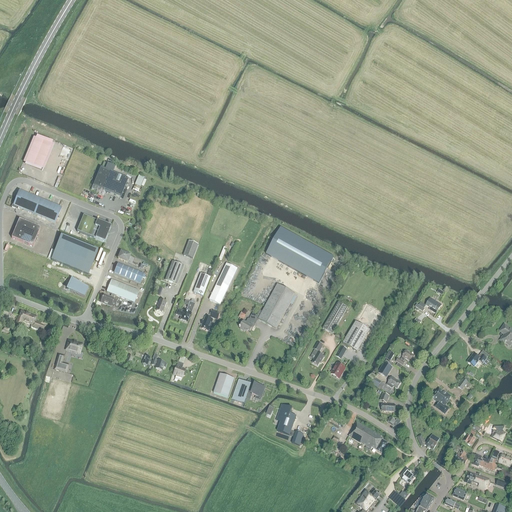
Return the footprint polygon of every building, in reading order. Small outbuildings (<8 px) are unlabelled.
[(28,153),(24,163),(25,163),(25,164),(41,170),(42,170),(52,145),(36,138),(35,138),(29,153),(28,153)] [(68,160),(73,149),(63,145),(59,156),(68,160)] [(100,168),(93,187),(104,191),(120,198),(128,179),(112,173),(115,167),(104,162),(101,168),(100,168)] [(138,175),(134,185),(140,187),(144,178),(138,175)] [(131,212),(139,194),(131,190),(123,209),(131,212)] [(55,223),(61,209),(19,192),(17,197),(16,200),(15,199),(14,203),(12,207),(17,209),(17,210),(18,208),(55,223)] [(77,232),(78,232),(104,243),(111,227),(97,222),(83,216),(77,232)] [(13,228),(13,232),(13,234),(13,236),(12,236),(11,238),(33,247),(40,229),(19,220),(15,229),(13,228)] [(281,229),(266,255),(319,284),(333,258),(281,229)] [(60,237),(51,260),(88,275),(98,252),(60,237)] [(192,259),(198,245),(188,241),(183,255),(192,259)] [(118,259),(127,263),(130,256),(121,252),(118,259)] [(183,266),(180,265),(181,263),(176,261),(176,263),(172,262),(165,280),(176,285),(183,266)] [(144,275),(117,264),(114,274),(140,284),(144,275)] [(226,264),(209,300),(220,306),(237,269),(226,264)] [(210,278),(201,274),(194,293),(203,297),(210,278)] [(70,285),(68,291),(70,292),(84,298),(88,287),(83,284),(80,283),(71,278),(68,284),(70,285)] [(104,295),(100,303),(111,307),(114,299),(113,299),(115,295),(134,303),(139,291),(111,280),(106,292),(111,294),(110,297),(104,295)] [(239,327),(240,328),(240,329),(244,331),(245,330),(248,332),(248,331),(250,332),(251,330),(252,330),(255,326),(253,325),(257,318),(258,319),(275,329),(295,294),(277,284),(262,312),(260,310),(257,315),(252,313),(249,319),(247,318),(245,322),(243,320),(239,327)] [(436,314),(442,306),(430,299),(426,306),(432,310),(431,311),(436,314)] [(163,309),(166,302),(160,300),(157,307),(156,311),(161,313),(163,309)] [(338,303),(323,329),(331,334),(347,308),(338,303)] [(178,310),(176,315),(181,317),(180,320),(187,323),(189,317),(190,317),(191,314),(191,313),(186,311),(183,310),(182,312),(178,310)] [(17,318),(14,326),(20,328),(23,322),(31,325),(30,328),(38,331),(38,330),(43,332),(46,325),(43,324),(41,323),(41,324),(40,323),(34,320),(35,316),(21,311),(18,319),(17,318)] [(213,311),(210,317),(217,320),(220,314),(213,311)] [(201,328),(208,331),(213,319),(210,318),(209,319),(205,318),(201,328)] [(421,322),(416,318),(413,324),(418,327),(421,322)] [(356,322),(343,344),(357,353),(370,331),(356,322)] [(501,340),(501,341),(505,344),(505,343),(509,345),(510,345),(511,342),(511,331),(504,326),(501,330),(506,334),(501,340)] [(68,341),(65,350),(80,354),(82,345),(77,343),(74,342),(73,342),(68,341)] [(317,343),(314,349),(315,350),(319,352),(323,346),(317,343)] [(335,356),(340,359),(346,349),(341,347),(335,356)] [(315,350),(312,354),(315,356),(314,360),(312,363),(317,366),(319,363),(320,363),(324,357),(318,353),(319,352),(315,350)] [(411,362),(414,356),(409,353),(409,352),(407,351),(406,351),(402,357),(403,357),(401,360),(398,359),(396,362),(403,366),(405,363),(403,362),(405,359),(411,362)] [(489,356),(483,351),(481,354),(479,358),(474,354),(468,363),(474,368),(479,361),(483,364),(487,359),(489,356)] [(136,352),(134,357),(141,359),(141,358),(144,359),(142,364),(143,364),(143,365),(145,366),(146,365),(147,366),(147,365),(149,366),(151,361),(149,360),(150,357),(145,356),(142,355),(136,352)] [(390,352),(385,359),(389,361),(394,354),(390,352)] [(157,355),(154,354),(153,359),(151,365),(155,366),(156,364),(157,364),(156,369),(162,371),(163,367),(165,368),(167,364),(158,361),(157,361),(156,360),(157,355)] [(68,366),(62,364),(64,356),(58,355),(54,370),(66,373),(68,366)] [(386,361),(378,374),(380,375),(380,374),(386,378),(392,368),(391,367),(392,365),(386,361)] [(176,366),(173,375),(176,376),(175,378),(181,380),(181,378),(182,378),(185,370),(182,369),(183,364),(179,362),(178,362),(177,366),(176,366)] [(331,374),(338,379),(345,368),(337,364),(336,366),(335,366),(333,369),(334,369),(331,374)] [(220,374),(213,394),(228,399),(234,379),(220,374)] [(393,387),(397,389),(401,383),(394,379),(395,379),(392,377),(387,385),(392,389),(393,387)] [(381,382),(374,378),(371,384),(376,387),(376,388),(381,391),(384,385),(381,383),(381,382)] [(464,379),(458,387),(462,390),(468,382),(464,379)] [(251,382),(250,385),(239,381),(233,400),(244,404),(248,392),(252,394),(252,395),(256,397),(256,399),(260,400),(262,395),(262,394),(264,389),(255,386),(256,383),(256,384),(251,382)] [(440,389),(433,399),(438,403),(435,407),(446,415),(450,409),(446,406),(450,400),(452,397),(445,392),(445,393),(440,389)] [(386,403),(387,404),(390,397),(384,394),(381,401),(386,403)] [(395,406),(387,405),(387,404),(386,403),(384,405),(383,405),(383,412),(386,412),(396,412),(396,407),(394,407),(395,406)] [(282,418),(277,432),(289,436),(291,431),(296,417),(290,415),(292,409),(282,405),(278,416),(282,418)] [(398,425),(401,421),(396,420),(395,422),(390,419),(387,422),(392,426),(396,428),(396,429),(403,434),(405,429),(398,425)] [(351,433),(349,437),(366,447),(365,449),(370,452),(372,449),(381,454),(387,444),(382,441),(384,438),(356,423),(351,433)] [(491,426),(488,432),(493,435),(491,437),(501,442),(505,433),(502,432),(504,427),(494,427),(491,426)] [(291,431),(289,436),(294,438),(292,444),(299,446),(303,435),(296,432),(296,433),(291,431)] [(470,437),(467,435),(463,441),(471,446),(476,439),(471,436),(470,437)] [(421,448),(425,447),(428,448),(428,449),(430,450),(430,449),(433,451),(437,444),(439,440),(432,436),(430,440),(429,440),(426,445),(421,436),(417,439),(421,448)] [(458,455),(457,454),(454,459),(464,465),(468,459),(464,457),(466,454),(460,450),(458,455)] [(499,453),(494,451),(492,458),(496,460),(496,461),(498,462),(498,463),(510,468),(511,462),(511,458),(502,454),(500,459),(497,458),(499,453)] [(482,467),(485,460),(482,458),(476,455),(472,465),(478,467),(479,466),(482,467)] [(496,461),(496,460),(490,458),(489,461),(485,460),(482,467),(494,472),(497,466),(494,465),(495,462),(496,461)] [(416,477),(407,470),(401,477),(410,484),(416,477)] [(474,475),(468,473),(464,483),(470,485),(471,482),(479,485),(478,488),(485,490),(489,480),(478,476),(477,478),(473,476),(474,475)] [(506,489),(508,484),(497,480),(496,485),(506,489)] [(407,489),(404,493),(402,492),(400,495),(405,499),(410,492),(407,489)] [(467,493),(456,489),(453,497),(463,501),(467,493)] [(366,511),(375,502),(379,496),(375,492),(371,496),(366,492),(360,498),(362,500),(357,506),(363,510),(361,511),(366,511)] [(398,495),(392,502),(400,508),(406,501),(398,495)] [(431,497),(430,498),(425,495),(422,498),(421,499),(414,506),(417,508),(415,511),(426,511),(427,511),(432,502),(433,502),(435,499),(431,497)] [(475,504),(486,508),(489,500),(477,497),(475,504)] [(460,506),(446,499),(444,505),(453,509),(453,508),(458,510),(460,506)]
